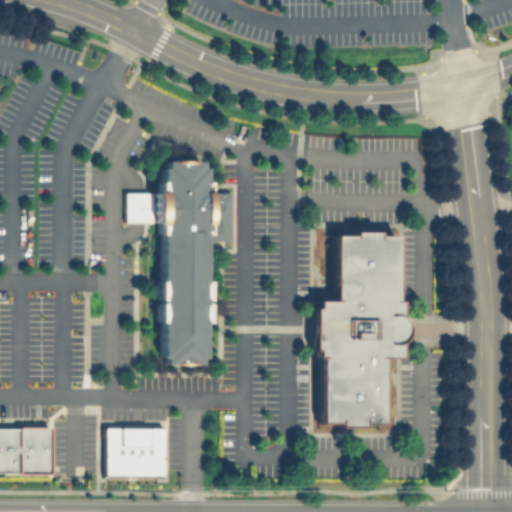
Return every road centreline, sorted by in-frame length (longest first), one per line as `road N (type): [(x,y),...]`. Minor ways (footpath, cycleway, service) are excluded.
road 1 (tertiary): [(62,0),(192,60),(307,92),(389,95),(511,66)]
road 2 (tertiary): [(485,511),(481,275),(457,84)]
road 3 (tertiary): [(469,511),(104,510)]
